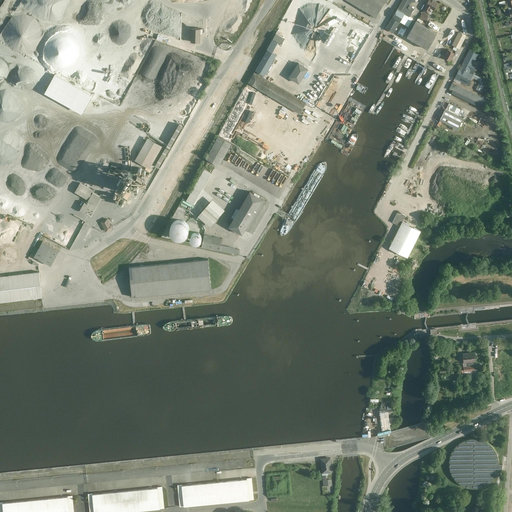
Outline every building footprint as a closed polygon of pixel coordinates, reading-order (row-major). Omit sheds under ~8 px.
[(328,0),(333,3),(335,0),(345,0),(377,18),(387,0),(328,0)] [(403,0),(386,29),(397,34),(403,24),(410,27),(414,19),(408,16),(416,0),(403,0)] [(434,0),(428,0),(425,6),(426,6),(424,10),(429,13),(432,9),(435,10),(439,3),(434,0)] [(429,17),(423,13),(419,19),(426,23),(429,17)] [(83,16),(62,51),(81,62),(87,53),(92,56),(107,29),(83,16)] [(438,33),(417,21),(407,37),(429,49),(438,33)] [(450,24),(432,53),(440,58),(458,29),(450,24)] [(203,28),(192,27),(191,43),(202,43),(203,28)] [(458,49),(465,35),(458,32),(451,45),(458,49)] [(279,43),(282,45),(286,38),(277,33),(249,83),(301,114),(307,103),(264,77),(278,55),(273,53),(279,43)] [(448,50),(444,57),(451,61),(455,54),(448,50)] [(470,51),(456,80),(469,87),(475,76),(471,74),(479,55),(470,51)] [(300,65),(292,78),(302,83),(309,71),(300,65)] [(96,95),(58,74),(49,90),(87,111),(96,95)] [(450,90),(486,108),(490,100),(454,83),(450,90)] [(445,110),(439,121),(454,128),(453,130),(458,132),(464,118),(445,110)] [(134,171),(114,203),(124,209),(136,189),(144,194),(184,126),(179,123),(165,147),(148,138),(136,160),(147,167),(142,175),(134,171)] [(231,144),(218,138),(206,160),(219,167),(231,144)] [(212,174),(204,170),(186,201),(183,199),(178,208),(189,215),(197,221),(199,218),(211,228),(226,211),(214,200),(198,218),(189,212),(212,174)] [(101,198),(79,185),(74,193),(86,200),(80,211),(85,214),(91,204),(96,206),(101,198)] [(250,192),(229,228),(244,236),(267,201),(250,192)] [(400,225),(388,247),(408,256),(422,230),(403,221),(406,215),(401,212),(400,214),(397,212),(392,221),(400,225)] [(108,218),(100,222),(107,232),(114,228),(108,218)] [(169,229),(169,234),(172,237),(176,239),(181,240),(185,238),(187,234),(187,228),(186,223),(182,221),(175,220),(171,223),(169,229)] [(197,233),(191,234),(190,238),(192,242),(195,244),(198,245),(201,243),(201,240),(201,237),(199,234),(197,233)] [(223,239),(205,235),(202,249),(240,256),(242,249),(222,246),(223,239)] [(60,251),(42,242),(33,257),(51,267),(60,251)] [(209,261),(130,268),(131,299),(211,291),(209,261)] [(39,273),(0,277),(0,303),(43,299),(39,273)] [(382,431),(377,432),(378,435),(391,431),(390,429),(390,423),(394,423),(393,417),(389,418),(388,414),(393,413),(392,408),(391,408),(391,402),(382,403),(380,409),(381,419),(378,419),(379,425),(381,425),(382,431)] [(459,483),(463,486),(470,488),(477,488),(482,487),(489,483),(493,479),(496,475),(500,475),(503,465),(499,464),(499,459),(497,453),(494,448),(491,445),(487,441),(481,439),(474,438),(466,439),(462,441),(458,444),(454,448),(450,454),(449,460),(449,466),(450,472),(454,478),(459,483)] [(331,460),(321,461),(322,473),(332,472),(331,460)] [(182,484),(178,485),(180,506),(184,506),(184,510),(250,504),(250,499),(254,499),(252,478),(247,478),(247,479),(217,482),(182,485),(182,484)] [(89,494),(88,495),(89,511),(124,511),(164,508),(162,486),(157,487),(157,488),(89,494)] [(74,511),(73,497),(0,503),(0,511),(74,511)]
